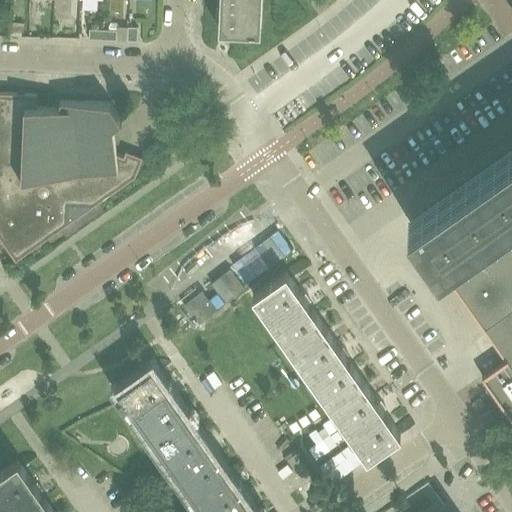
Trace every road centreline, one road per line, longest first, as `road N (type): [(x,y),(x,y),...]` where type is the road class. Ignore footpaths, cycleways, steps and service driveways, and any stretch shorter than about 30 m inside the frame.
road 1 (residential): [(270,153),(0,339)]
road 2 (residential): [(456,420),(270,153)]
road 3 (residential): [(399,0),(246,117)]
road 4 (residential): [(178,64),(0,56)]
road 5 (residential): [(327,511),(456,420)]
road 6 (residential): [(289,511),(211,408)]
